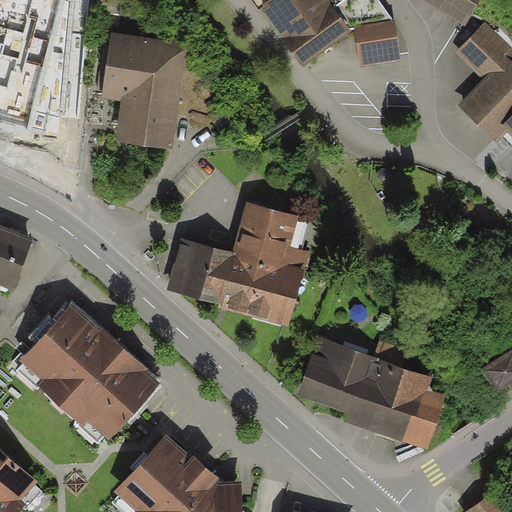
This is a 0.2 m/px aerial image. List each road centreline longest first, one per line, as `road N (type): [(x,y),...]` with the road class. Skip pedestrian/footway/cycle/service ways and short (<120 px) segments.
road 1 (secondary): [(0,192),(87,247),(380,511)]
road 2 (residential): [(235,0),(359,141),(431,151),(511,202)]
road 3 (residential): [(511,421),(412,489),(392,511)]
